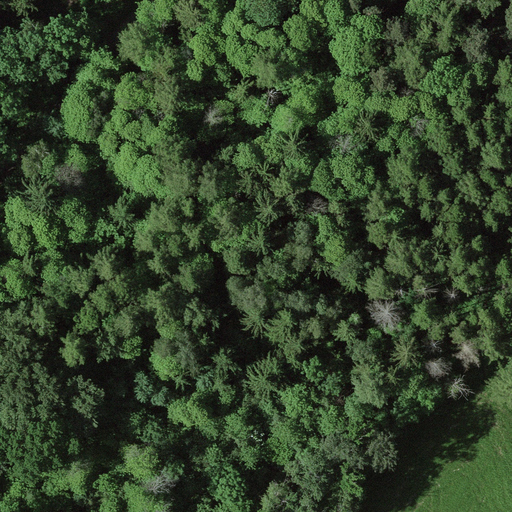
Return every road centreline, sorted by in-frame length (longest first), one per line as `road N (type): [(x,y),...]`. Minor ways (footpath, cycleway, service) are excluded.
road 1 (track): [(254,511),(285,472),(511,295)]
road 2 (track): [(0,164),(146,0)]
